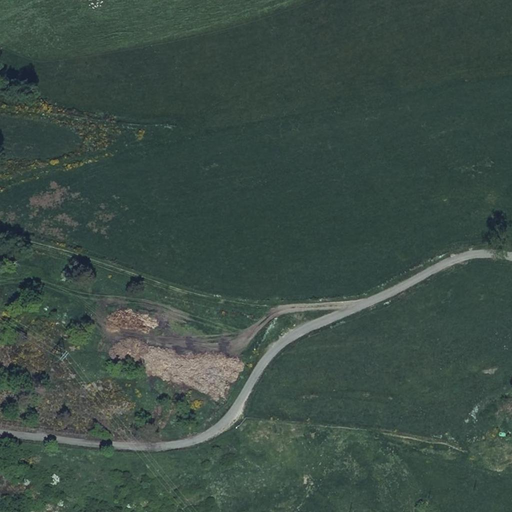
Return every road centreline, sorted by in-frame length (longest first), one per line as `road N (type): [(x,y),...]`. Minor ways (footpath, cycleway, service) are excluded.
road 1 (unclassified): [(0,437),(188,443),(227,421),(274,347),(472,247),(511,256)]
road 2 (track): [(365,305),(235,301),(0,236)]
